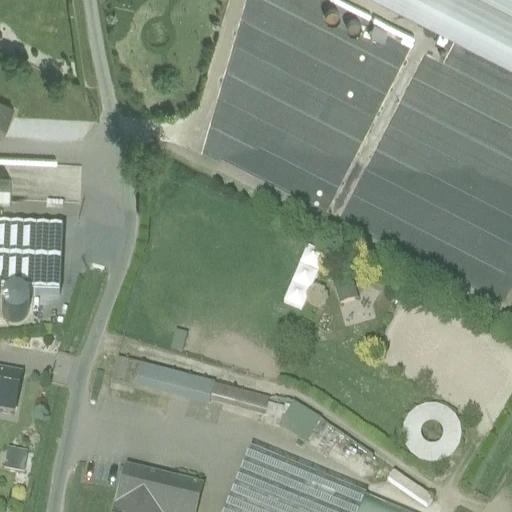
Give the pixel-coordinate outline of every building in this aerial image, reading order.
[(511,0),(380,0),(511,67),(511,0)] [(373,26),(370,38),(385,42),(388,30),(373,26)] [(0,131),(12,108),(0,102),(0,131)] [(303,313),(327,256),(305,247),(282,304),(303,313)] [(139,368),(116,362),(111,385),(134,391),(135,385),(139,370),(139,368)] [(213,389),(139,370),(135,385),(209,404),(210,402),(213,389)] [(20,379),(0,375),(0,412),(13,415),(20,379)] [(213,389),(210,402),(264,416),(267,408),(267,404),(213,389)] [(295,404),(280,427),(308,445),(323,422),(295,404)] [(283,412),(267,408),(264,417),(281,421),(283,412)] [(456,449),(458,439),(456,428),(450,419),(441,413),(430,411),(420,413),(411,420),(405,429),(403,439),(405,450),(411,459),(420,465),(431,467),(442,465),(450,458),(456,449)] [(27,475),(30,453),(9,450),(6,472),(27,475)] [(359,511),(364,502),(249,455),(225,511),(359,511)] [(197,511),(203,491),(124,471),(114,511),(197,511)] [(390,511),(364,501),(364,502),(359,511),(390,511)]
